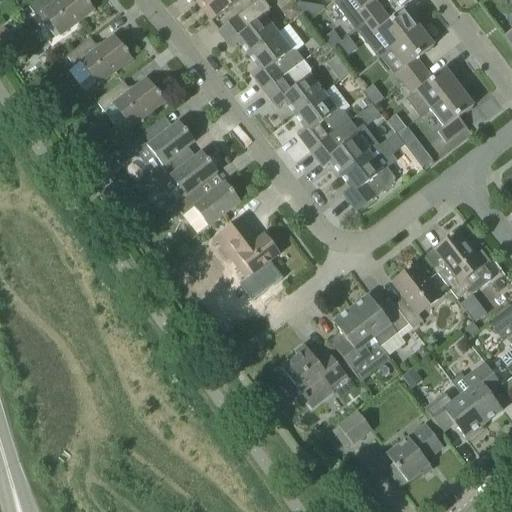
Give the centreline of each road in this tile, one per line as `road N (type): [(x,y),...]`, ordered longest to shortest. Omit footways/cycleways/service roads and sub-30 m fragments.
road 1 (residential): [(145,0),(340,247)]
road 2 (residential): [(511,112),(426,0)]
road 3 (residential): [(340,247),(450,172)]
road 4 (residential): [(340,247),(340,270),(257,329)]
